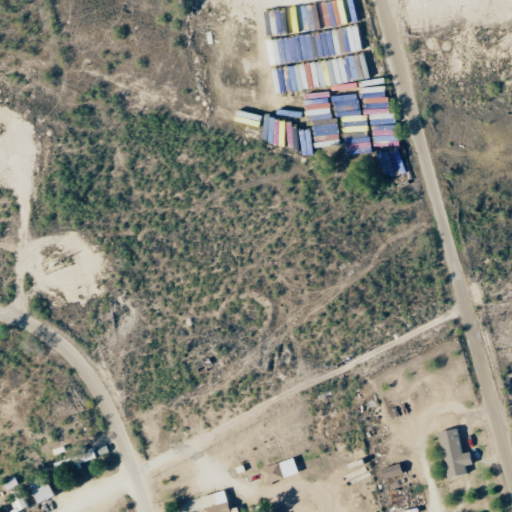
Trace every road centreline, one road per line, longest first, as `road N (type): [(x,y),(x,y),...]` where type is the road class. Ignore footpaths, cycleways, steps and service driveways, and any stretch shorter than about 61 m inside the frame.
road 1 (residential): [(511,467),(383,0)]
road 2 (tertiary): [(147,511),(116,424),(86,371),(40,330),(0,314)]
